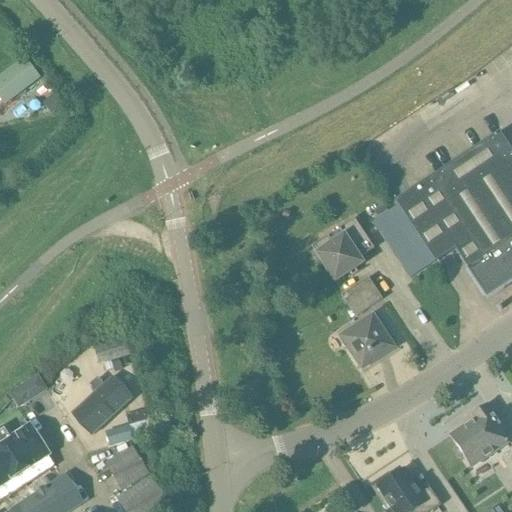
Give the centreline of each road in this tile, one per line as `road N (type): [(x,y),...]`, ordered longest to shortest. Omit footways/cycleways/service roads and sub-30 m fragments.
road 1 (unclassified): [(216,473),(170,185),(114,77),(44,0)]
road 2 (unclassified): [(511,329),(392,411),(216,473)]
road 3 (unclassified): [(40,408),(107,511)]
